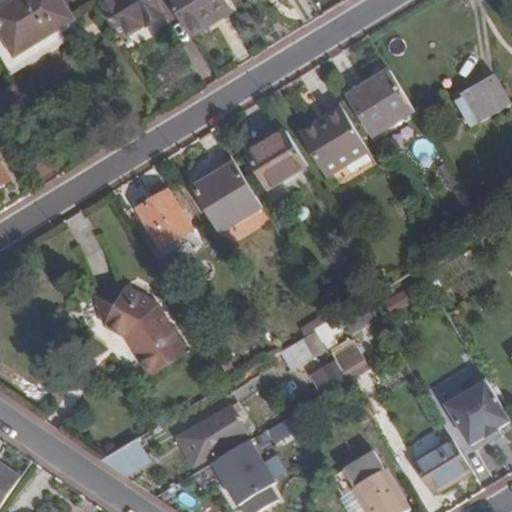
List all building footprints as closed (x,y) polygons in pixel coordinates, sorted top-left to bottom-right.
[(60,28),(75,19),(63,0),(9,0),(0,6),(0,28),(0,29),(0,53),(12,72),(67,39),(60,28)] [(98,0),(121,36),(145,21),(147,25),(166,14),(157,0),(98,0)] [(225,0),(169,0),(195,42),(211,33),(211,31),(208,26),(232,12),(225,0)] [(317,0),(325,14),(336,7),(331,0),(317,0)] [(414,111),(390,71),(348,96),(372,136),(414,111)] [(510,104),(494,78),(456,100),(472,126),(510,104)] [(350,105),(305,131),(335,182),(380,156),(350,105)] [(271,191),(309,168),(285,129),(247,152),(271,191)] [(0,158),(0,186),(12,179),(0,158)] [(223,232),(263,208),(235,163),(195,187),(223,232)] [(162,247),(192,229),(169,192),(139,209),(162,247)] [(375,258),(395,246),(372,208),(351,221),(375,258)] [(104,326),(124,340),(129,338),(134,345),(130,348),(151,375),(185,354),(156,306),(127,288),(96,294),(104,326)] [(408,289),(387,303),(394,315),(416,302),(408,289)] [(376,315),(370,303),(344,319),(350,331),(376,315)] [(129,338),(124,340),(130,348),(134,345),(129,338)] [(287,354),(297,369),(318,355),(309,340),(287,354)] [(354,341),(331,355),(347,381),(370,367),(354,341)] [(499,429),(511,421),(511,419),(488,381),(447,406),(472,446),(486,438),(488,440),(501,433),(499,429)] [(232,407),(247,432),(251,429),(236,404),(231,406),(232,407)] [(232,407),(223,412),(230,424),(217,432),(225,446),(247,432),(232,407)] [(230,424),(223,412),(196,429),(209,451),(211,454),(225,446),(217,432),(230,424)] [(292,421),(273,430),(280,445),(299,436),(292,421)] [(191,463),(209,451),(196,429),(196,428),(177,440),(191,463)] [(504,437),(501,433),(488,440),(491,445),(504,437)] [(443,490),(472,472),(452,439),(414,462),(429,486),(438,481),(443,490)] [(149,460),(136,440),(102,461),(103,461),(125,476),(149,460)] [(243,511),(265,511),(289,501),(261,442),(220,461),(243,511)] [(334,478),(355,511),(404,511),(410,509),(375,454),(334,478)] [(0,506),(20,478),(0,464),(0,506)] [(438,481),(429,486),(434,495),(443,490),(438,481)]
